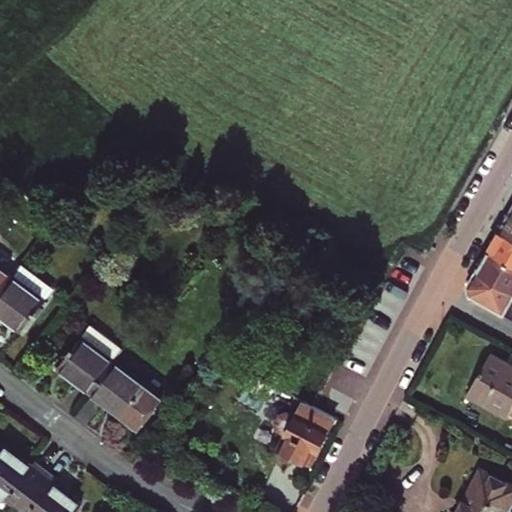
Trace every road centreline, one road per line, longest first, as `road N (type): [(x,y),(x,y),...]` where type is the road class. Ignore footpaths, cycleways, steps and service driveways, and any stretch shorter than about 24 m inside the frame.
road 1 (residential): [(325,511),(440,295)]
road 2 (residential): [(0,378),(119,471),(201,511)]
road 3 (residential): [(440,295),(511,167)]
